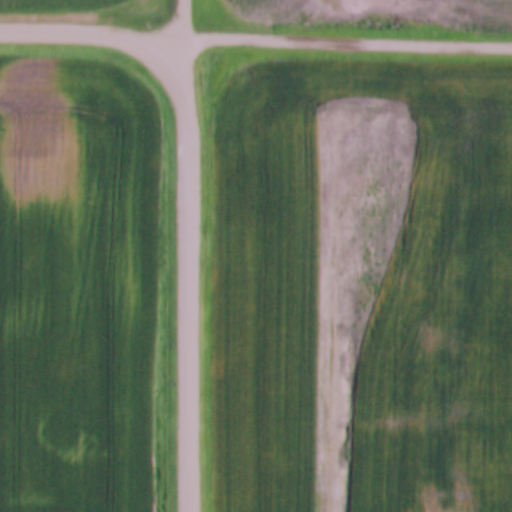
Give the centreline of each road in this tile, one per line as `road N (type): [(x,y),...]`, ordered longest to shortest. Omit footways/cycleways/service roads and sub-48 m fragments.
road 1 (tertiary): [(191,511),(192,121)]
road 2 (track): [(192,45),(511,53)]
road 3 (tertiary): [(192,121),(164,67),(131,46),(0,39)]
